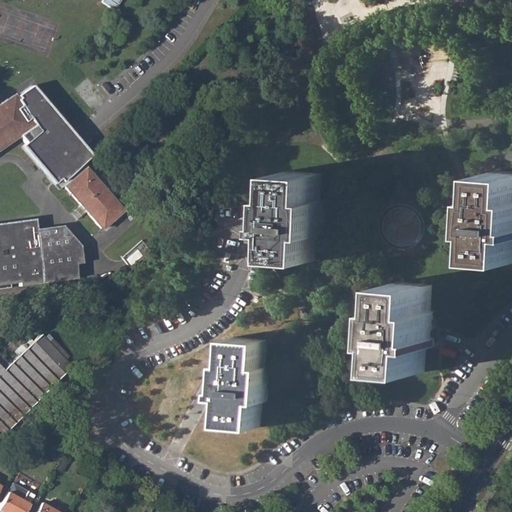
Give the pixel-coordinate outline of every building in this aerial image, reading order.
[(102,0),(102,1),(116,9),(121,0),(102,0)] [(90,155),(31,85),(14,98),(29,119),(39,132),(26,144),(25,143),(21,146),(54,184),(59,179),(62,182),(90,155)] [(29,119),(14,98),(12,95),(0,103),(0,148),(19,136),(25,143),(26,144),(39,132),(29,119)] [(63,186),(101,229),(122,211),(84,168),(63,186)] [(280,257),(313,259),(315,233),(321,233),(323,199),(318,199),(321,172),(288,170),(285,196),(279,196),(278,209),(277,220),(275,219),(273,230),(282,231),(280,257)] [(486,258),(511,259),(511,172),(494,171),(491,198),(487,197),(486,206),(483,231),(488,232),(486,258)] [(0,288),(12,287),(12,284),(21,283),(21,286),(78,279),(76,264),(82,263),(80,246),(63,226),(36,229),(34,219),(0,223),(0,288)] [(123,256),(130,263),(149,247),(143,239),(123,256)] [(388,369),(422,372),(425,345),(432,345),(433,335),(431,335),(431,329),(433,311),(428,310),(430,284),(397,281),(394,308),(389,307),(387,323),(385,341),(391,342),(388,369)] [(0,437),(71,366),(38,333),(2,369),(0,366),(0,437)] [(224,423),(258,426),(260,400),(265,400),(267,384),(268,365),(264,365),(266,339),(232,336),(230,362),(224,362),(222,386),(219,386),(219,396),(226,396),(224,423)] [(0,501),(0,510),(3,511),(22,511),(33,494),(11,482),(0,501)] [(56,511),(40,502),(34,511),(56,511)]
